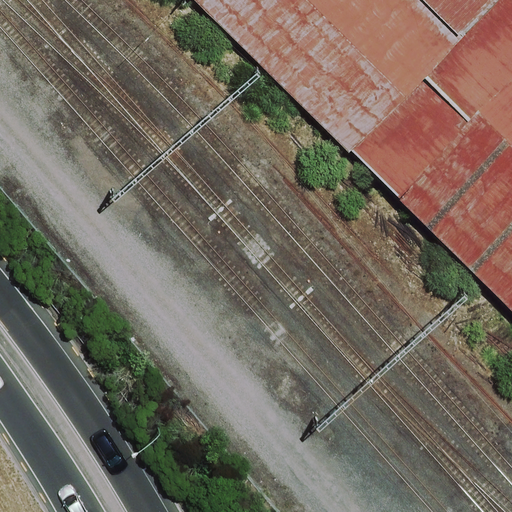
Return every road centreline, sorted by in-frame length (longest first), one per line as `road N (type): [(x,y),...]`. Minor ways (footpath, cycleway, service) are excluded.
road 1 (trunk): [(0,312),(48,359),(147,511)]
road 2 (trunk): [(71,511),(0,393)]
